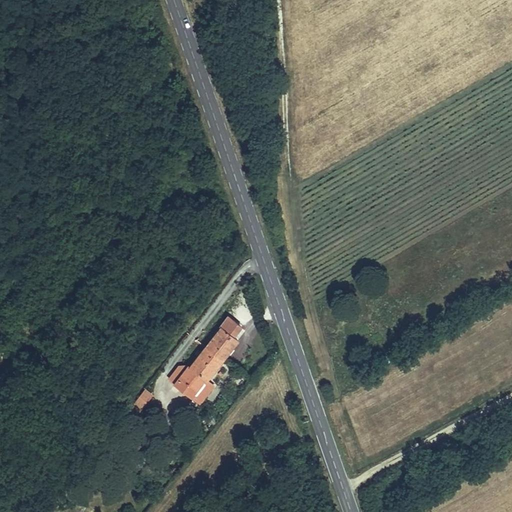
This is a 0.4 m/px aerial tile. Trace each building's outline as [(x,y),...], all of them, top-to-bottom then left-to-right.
[(215,337),(205,351),(220,363),(236,341),(233,338),(240,329),(228,320),(215,337)] [(220,363),(205,351),(190,371),(186,367),(175,380),(194,393),(202,379),(206,382),(220,363)] [(175,380),(186,367),(182,364),(170,379),(199,403),(213,386),(206,382),(202,379),(194,393),(175,380)] [(146,389),(136,400),(144,406),(153,395),(146,389)] [(132,406),(139,412),(144,406),(136,400),(132,406)]
